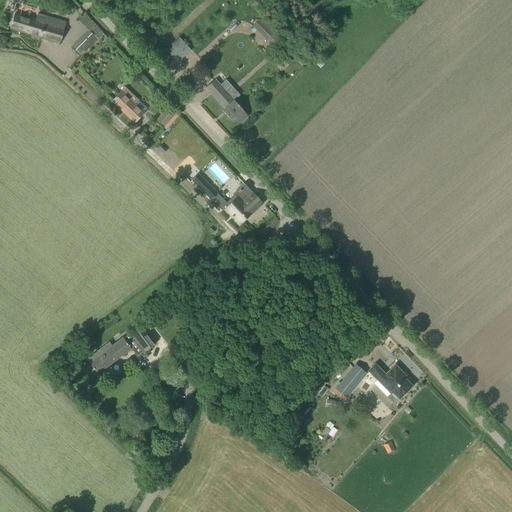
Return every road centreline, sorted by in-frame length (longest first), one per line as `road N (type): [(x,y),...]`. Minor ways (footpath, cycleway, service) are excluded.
road 1 (unclassified): [(511,447),(290,219)]
road 2 (unclassified): [(290,219),(90,0)]
road 3 (unclassified): [(141,511),(185,439),(198,361),(262,254)]
road 4 (unclassified): [(262,254),(69,76)]
